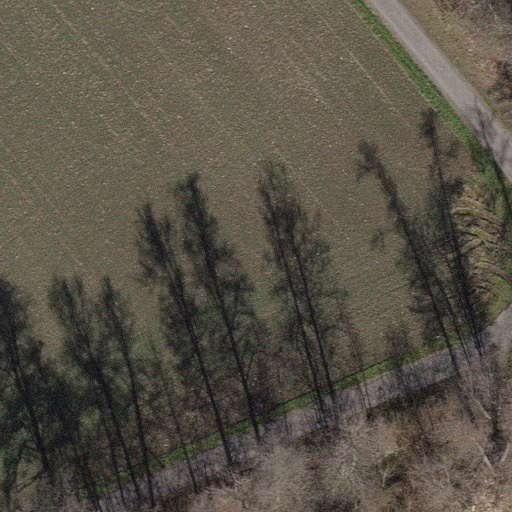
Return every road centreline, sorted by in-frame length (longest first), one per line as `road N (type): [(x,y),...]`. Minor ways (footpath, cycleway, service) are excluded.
road 1 (track): [(120,511),(511,332)]
road 2 (track): [(511,161),(383,0)]
